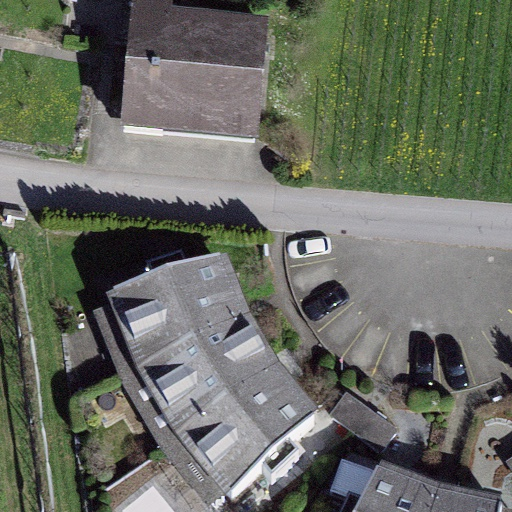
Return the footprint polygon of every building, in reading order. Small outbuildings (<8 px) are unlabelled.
[(132,10),(121,130),(258,142),(268,22),(132,10)] [(248,319),(229,264),(107,310),(135,376),(248,319)] [(0,279),(0,490),(25,488),(0,279)] [(285,372),(248,319),(135,376),(171,443),(285,372)] [(321,419),(285,372),(171,443),(227,504),(321,419)] [(438,511),(446,487),(385,467),(366,511),(438,511)] [(501,511),(503,499),(446,487),(438,511),(501,511)]
